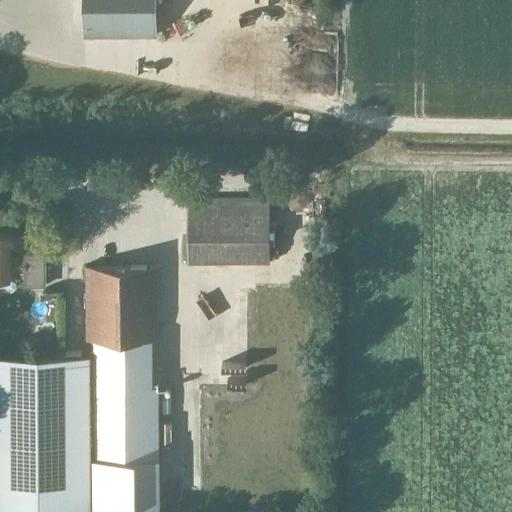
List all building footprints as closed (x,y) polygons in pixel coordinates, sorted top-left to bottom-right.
[(155,0),(83,0),(84,35),(156,34),(155,0)] [(188,261),(270,261),(269,196),(188,196),(188,261)] [(25,253),(25,257),(9,257),(9,234),(0,234),(0,278),(10,278),(10,271),(25,270),(25,285),(45,285),(45,252),(25,253)] [(264,315),(264,335),(282,335),(282,312),(291,312),(291,261),(259,261),(259,295),(274,295),(274,315),(264,315)] [(153,384),(152,336),(158,336),(157,265),(86,266),(87,337),(95,337),(95,352),(95,385),(93,385),(93,391),(91,391),(92,506),(128,505),(128,511),(159,511),(158,384),(153,384)] [(95,385),(95,352),(0,352),(0,506),(92,506),(91,391),(93,391),(93,385),(95,385)]
